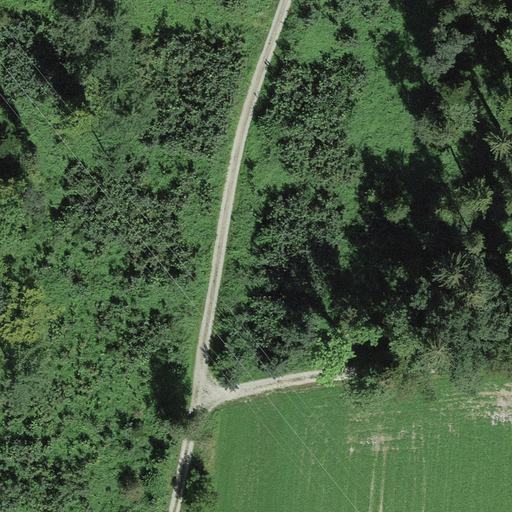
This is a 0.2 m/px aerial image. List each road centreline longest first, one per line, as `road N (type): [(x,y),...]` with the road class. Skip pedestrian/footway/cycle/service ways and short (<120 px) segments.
road 1 (track): [(285,0),(228,186),(203,391),(173,511)]
road 2 (track): [(203,391),(356,368),(511,359)]
